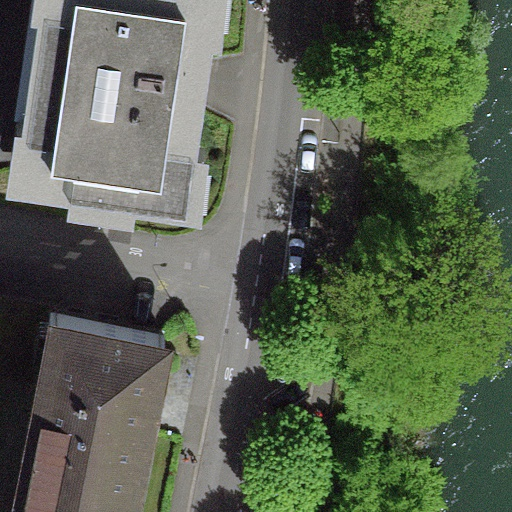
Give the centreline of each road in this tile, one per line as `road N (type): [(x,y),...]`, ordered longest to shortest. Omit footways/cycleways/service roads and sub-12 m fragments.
road 1 (residential): [(290,0),(252,278)]
road 2 (residential): [(252,278),(0,227)]
road 3 (residential): [(252,278),(203,511)]
